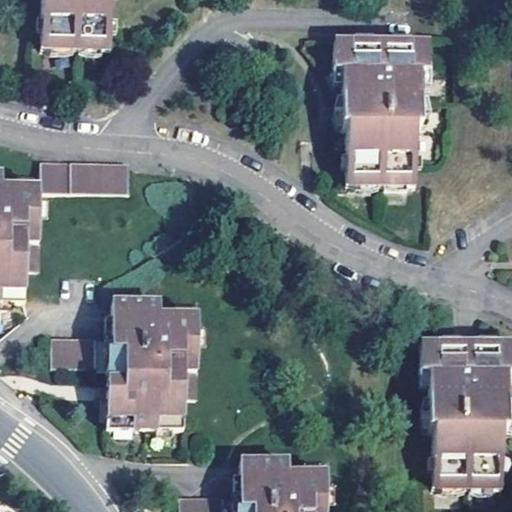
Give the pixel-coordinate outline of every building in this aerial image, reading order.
[(39,0),(40,0),(40,28),(40,39),(40,55),(49,55),(69,56),(75,56),(98,56),(106,56),(106,40),(107,30),(107,0),(108,0),(39,0)] [(352,50),(377,51),(376,46),(372,42),(353,42),(352,50)] [(383,51),(406,51),(406,43),(390,43),(383,46),(383,51)] [(340,94),(340,108),(340,120),(339,135),(345,136),(345,166),(345,176),(344,193),(354,192),(373,193),(380,193),(403,193),(413,193),(413,177),(414,166),(414,137),(419,137),(420,111),(420,95),(420,79),(427,80),(428,51),(406,51),(383,51),(377,51),(352,50),(333,50),(331,78),(340,78),(340,94)] [(340,78),(331,78),(332,94),(340,94),(340,78)] [(334,135),(339,135),(340,120),(340,108),(335,108),(330,120),(334,135)] [(420,111),(419,137),(425,137),(429,124),(425,111),(420,111)] [(38,182),(38,200),(127,201),(127,170),(38,169),(38,182)] [(38,200),(38,182),(0,181),(0,307),(10,308),(23,308),(24,274),(37,273),(37,220),(38,205),(38,200)] [(373,197),(373,193),(354,192),(354,201),(366,201),(373,197)] [(403,201),(403,193),(380,193),(380,197),(387,201),(403,201)] [(10,308),(0,307),(0,315),(10,315),(10,308)] [(194,405),(195,348),(195,333),(195,313),(107,311),(107,327),(107,342),(107,344),(49,345),(48,375),(106,376),(105,393),(105,409),(104,430),(104,436),(153,436),(168,436),(181,436),(182,406),(194,405)] [(439,353),(464,353),(464,349),(459,345),(440,345),(439,353)] [(470,353),(493,353),(493,346),(477,345),(470,349),(470,353)] [(501,440),(505,440),(506,419),(506,412),(506,397),(506,383),(511,382),(511,353),(493,353),(470,353),(464,353),(439,353),(419,353),(419,382),(427,382),(426,397),(426,411),(426,438),(431,439),(431,468),(430,478),(430,496),(441,496),(460,496),(467,496),(490,496),(500,496),(500,480),(500,469),(501,440)] [(427,382),(419,382),(418,396),(426,397),(427,382)] [(324,511),(325,507),(325,492),(325,469),(239,468),(238,485),(238,502),(239,505),(179,504),(178,511),(324,511)] [(238,502),(238,485),(231,484),(230,501),(238,502)]
